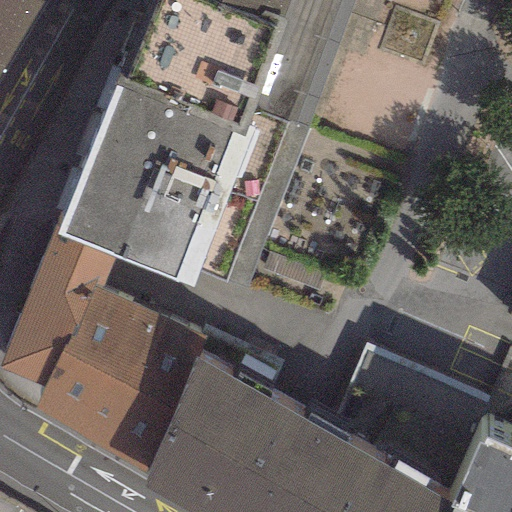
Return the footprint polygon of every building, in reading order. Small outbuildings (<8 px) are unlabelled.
[(0,0),(0,73),(44,0),(0,0)] [(287,0),(155,0),(124,81),(245,127),(252,110),(286,21),(280,19),(287,0)] [(353,0),(287,0),(280,19),(286,21),(252,110),(305,129),(353,0)] [(116,78),(56,235),(112,258),(192,287),(196,272),(252,130),(245,127),(124,81),(116,78)] [(305,129),(252,110),(245,127),(252,130),(196,272),(244,290),(305,129)] [(99,291),(112,258),(56,235),(50,233),(17,313),(67,335),(71,337),(93,289),(99,291)] [(99,291),(93,289),(71,337),(67,335),(42,389),(30,416),(144,469),(194,361),(204,340),(99,291)] [(0,370),(42,389),(67,335),(17,313),(0,355),(0,370)] [(278,408),(194,361),(144,469),(140,487),(185,511),(289,511),(331,437),(278,408)] [(331,437),(289,511),(446,511),(450,504),(331,437)] [(511,511),(511,451),(484,439),(481,445),(477,444),(450,504),(446,511),(511,511)]
